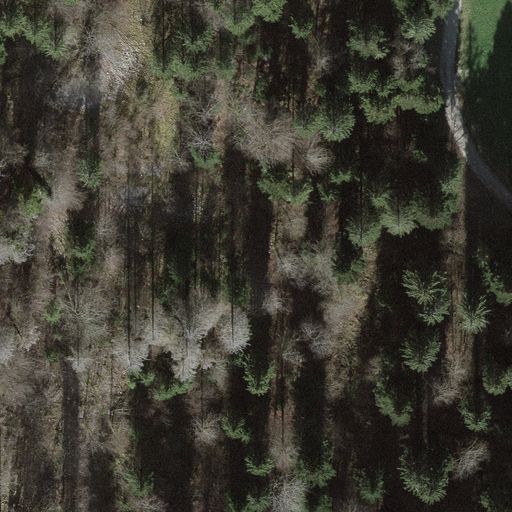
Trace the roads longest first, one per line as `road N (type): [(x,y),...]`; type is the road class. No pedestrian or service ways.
road 1 (track): [(511,187),(474,144),(458,107),(456,0)]
road 2 (track): [(511,427),(378,342)]
